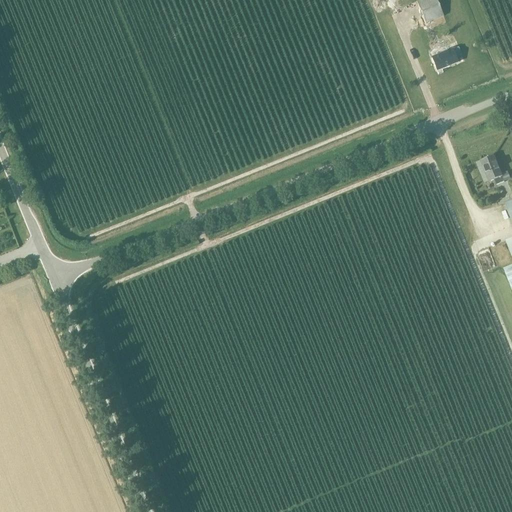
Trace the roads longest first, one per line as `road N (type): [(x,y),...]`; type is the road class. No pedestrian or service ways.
road 1 (unclassified): [(53,278),(511,93)]
road 2 (unclassified): [(147,511),(53,278)]
road 3 (unclassified): [(53,278),(0,146)]
